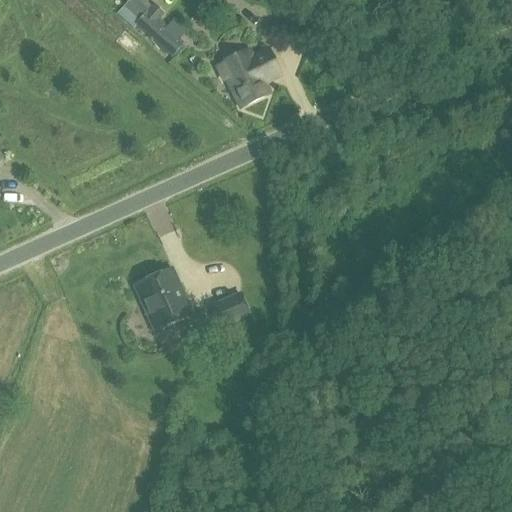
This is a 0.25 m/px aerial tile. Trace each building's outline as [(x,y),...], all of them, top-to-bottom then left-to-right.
[(151,8),(141,0),(129,0),(116,15),(132,29),(151,8)] [(135,26),(145,35),(147,37),(172,59),(183,46),(158,23),(157,22),(163,16),(153,7),(147,13),(135,26)] [(109,40),(128,50),(134,40),(114,29),(109,40)] [(270,95),(264,82),(280,74),(267,47),(252,54),(250,50),(220,65),(227,80),(241,109),(270,95)] [(155,333),(193,316),(172,270),(134,287),(155,333)] [(252,317),(242,294),(209,307),(219,331),(252,317)]
